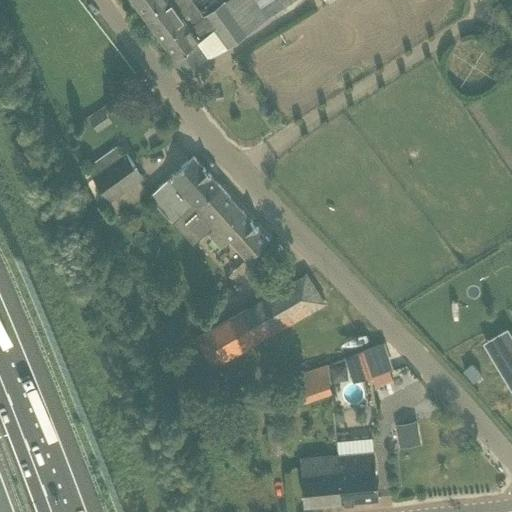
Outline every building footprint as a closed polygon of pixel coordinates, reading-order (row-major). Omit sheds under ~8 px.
[(134,0),(145,16),(166,0),(134,0)] [(166,0),(145,16),(157,32),(169,23),(176,33),(188,24),(190,27),(205,16),(193,0),(166,0)] [(214,29),(228,47),(268,17),(292,0),(227,0),(226,1),(215,8),(207,14),(217,27),(214,29)] [(217,27),(207,14),(205,16),(190,27),(188,24),(176,33),(169,23),(157,32),(174,55),(170,57),(183,74),(207,55),(197,42),(214,29),(217,27)] [(117,147),(87,168),(110,200),(144,176),(127,153),(123,156),(117,147)] [(191,213),(221,186),(194,156),(151,195),(175,222),(188,210),(191,213)] [(206,232),(215,241),(221,248),(230,239),(248,259),(270,240),(221,186),(191,213),(188,210),(175,222),(194,243),(206,232)] [(213,365),(324,302),(307,275),(196,338),(201,348),(199,348),(204,358),(208,356),(213,365)] [(511,327),(490,337),(511,385),(511,327)] [(356,382),(371,376),(390,370),(381,344),(349,355),(356,382)] [(464,370),(474,382),(482,375),(472,363),(464,370)] [(327,364),(289,378),(297,403),(331,391),(327,364)] [(421,443),(417,420),(396,424),(401,447),(421,443)] [(271,452),(287,451),(285,422),(268,424),(271,452)] [(342,501),(379,498),(375,452),(351,454),(338,455),(342,501)] [(301,459),(305,505),(342,501),(338,455),(301,459)]
